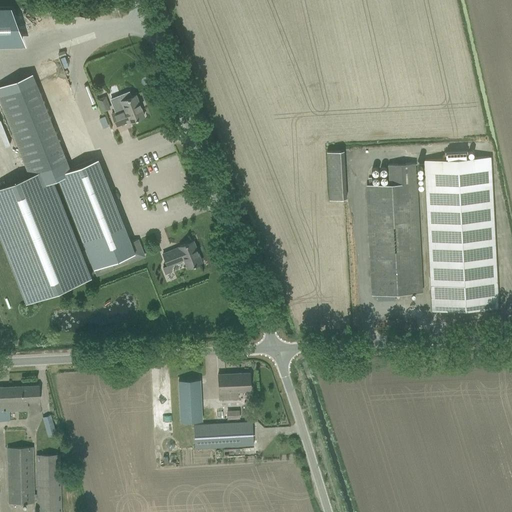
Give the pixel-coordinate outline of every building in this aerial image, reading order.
[(0,7),(0,37),(22,37),(11,8),(11,7),(0,7)] [(120,95),(110,99),(115,113),(112,114),(113,117),(116,126),(130,121),(130,122),(144,116),(135,95),(126,99),(122,100),(120,95)] [(105,96),(97,99),(102,112),(110,109),(105,96)] [(330,151),(331,199),(346,199),(345,151),(330,151)] [(425,160),(432,311),(497,308),(490,157),(468,158),(468,151),(445,152),(445,159),(425,160)] [(0,237),(26,303),(91,278),(53,180),(59,178),(90,258),(131,242),(129,239),(130,238),(130,237),(129,237),(98,158),(70,169),(66,160),(28,174),(0,185),(0,237)] [(367,185),(372,294),(377,294),(377,300),(395,299),(395,293),(422,292),(415,163),(388,164),(389,184),(367,185)] [(90,258),(97,275),(114,269),(114,268),(127,262),(128,263),(143,257),(144,255),(139,240),(136,239),(131,242),(90,258)] [(184,259),(188,268),(201,262),(193,241),(179,246),(179,247),(163,254),(167,266),(184,259)] [(218,375),(219,397),(238,396),(237,391),(250,390),(250,373),(218,375)] [(199,380),(179,381),(180,422),(201,421),(199,380)] [(0,386),(0,420),(10,420),(9,410),(28,409),(27,401),(39,401),(39,385),(0,386)] [(239,410),(226,410),(227,419),(240,419),(239,410)] [(43,417),(49,437),(56,435),(51,415),(43,417)] [(194,425),(195,448),(253,445),(252,422),(194,425)] [(37,499),(37,511),(61,511),(60,454),(36,455),(37,494),(34,494),(33,447),(7,447),(8,504),(34,503),(34,499),(37,499)]
